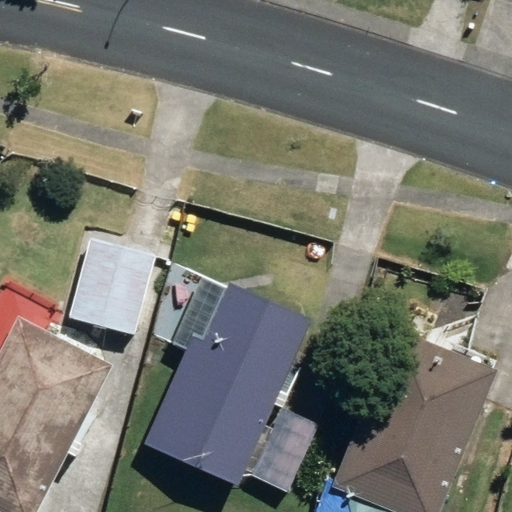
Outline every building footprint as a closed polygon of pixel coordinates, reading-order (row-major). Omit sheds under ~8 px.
[(79,316),(142,335),(165,257),(102,238),(79,316)] [(158,446),(248,486),(323,320),(244,285),(218,340),(207,336),(158,446)] [(0,378),(0,502),(19,511),(47,511),(126,361),(33,313),(0,378)] [(347,486),(409,511),(448,511),(509,367),(413,329),(347,486)] [(270,479),(301,493),(331,422),(300,410),(270,479)]
